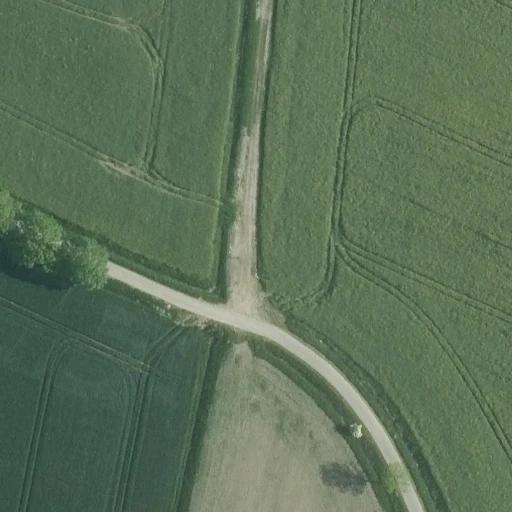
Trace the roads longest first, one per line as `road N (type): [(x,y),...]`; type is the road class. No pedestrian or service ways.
road 1 (unclassified): [(0,229),(311,357),(351,395),(393,454),(417,511)]
road 2 (track): [(238,322),(263,0)]
